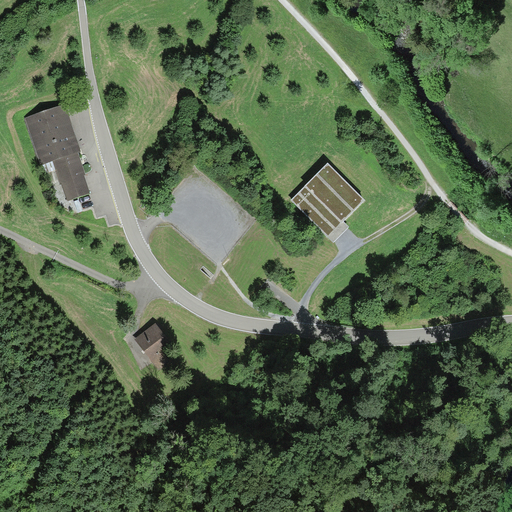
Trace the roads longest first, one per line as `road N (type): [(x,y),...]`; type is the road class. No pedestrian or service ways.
road 1 (unclassified): [(81,0),(96,104),(131,227),(178,293),(245,324),(327,332),(417,336),(511,322)]
road 2 (track): [(281,0),(354,79),(448,203),(511,253)]
road 3 (track): [(31,244),(32,275),(93,346),(145,425),(154,511)]
road 4 (track): [(300,311),(341,257),(417,208),(430,180)]
road 5 (track): [(0,229),(122,286),(160,277)]
